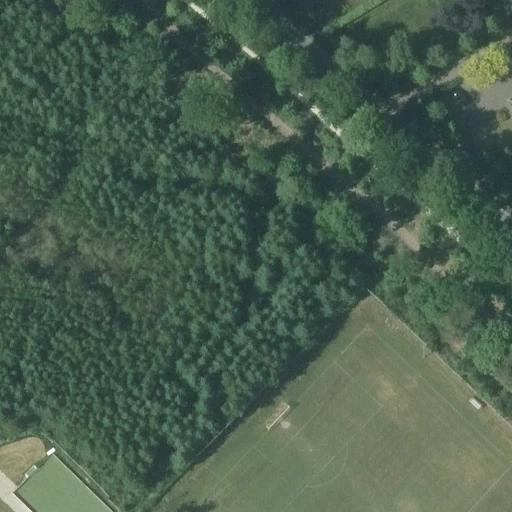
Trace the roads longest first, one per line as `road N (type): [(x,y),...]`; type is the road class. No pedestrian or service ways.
road 1 (unknown): [(511,342),(138,0)]
road 2 (tertiary): [(511,229),(251,0)]
